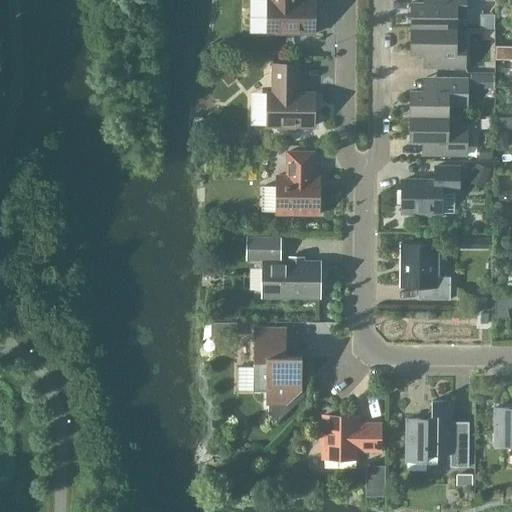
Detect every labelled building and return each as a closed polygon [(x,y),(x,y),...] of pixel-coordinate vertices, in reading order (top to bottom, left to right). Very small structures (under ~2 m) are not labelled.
[(314,34),(314,0),(266,0),(266,33),(314,34)] [(410,28),(455,28),(455,16),(465,17),(464,0),(423,0),(424,3),(411,2),(410,28)] [(455,40),(455,28),(410,28),(410,54),(423,54),(423,67),(464,67),(464,41),(455,40)] [(266,126),(313,126),(314,93),(298,93),(298,64),(273,64),(272,93),(266,93),(266,126)] [(226,65),(213,74),(224,88),(236,78),(226,65)] [(409,116),(447,116),(447,105),(466,105),(466,79),(423,78),(423,91),(410,91),(409,116)] [(447,128),(447,116),(409,116),(409,141),(422,141),(422,154),(466,155),(466,128),(447,128)] [(276,176),(275,214),(318,214),(319,176),(313,176),(313,152),(287,152),(286,176),(276,176)] [(401,180),(400,212),(416,212),(418,216),(428,216),(430,213),(440,213),(441,196),(445,192),(458,192),(458,167),(434,166),(433,181),(401,180)] [(248,240),(248,258),(278,258),(278,240),(248,240)] [(436,246),(400,245),(400,286),(418,287),(417,299),(449,299),(450,276),(436,276),(436,246)] [(317,256),(318,248),(295,246),(294,254),(317,256)] [(268,264),(268,295),(271,295),(274,297),(282,297),(284,295),(318,295),(318,264),(268,264)] [(253,328),(253,392),(265,392),(265,404),(268,404),(268,412),(277,421),(304,395),(300,392),(301,357),(285,357),(285,328),(253,328)] [(449,463),(468,463),(468,422),(451,422),(451,401),(431,401),(431,419),(406,418),(406,461),(426,461),(426,453),(449,453),(449,463)] [(511,411),(510,412),(510,408),(494,407),(494,446),(509,446),(508,454),(511,453),(511,411)] [(319,433),(319,443),(323,446),(323,458),(356,458),(356,449),(380,450),(380,424),(364,424),(364,426),(356,426),(356,416),(323,416),(323,431),(319,433)]
